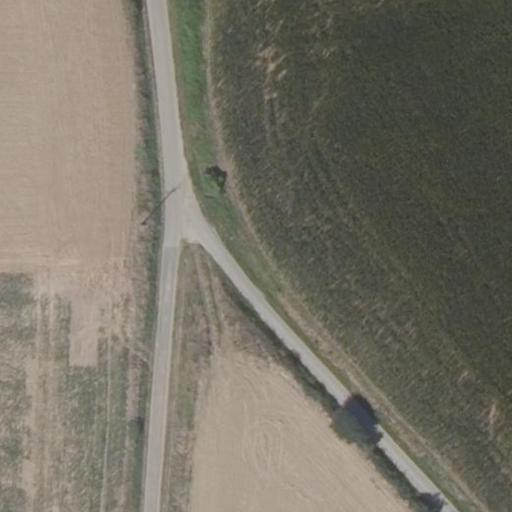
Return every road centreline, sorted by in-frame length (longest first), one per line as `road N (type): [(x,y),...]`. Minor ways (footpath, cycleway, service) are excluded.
road 1 (track): [(153,511),(177,139),(171,0)]
road 2 (track): [(177,139),(222,248),(442,511)]
